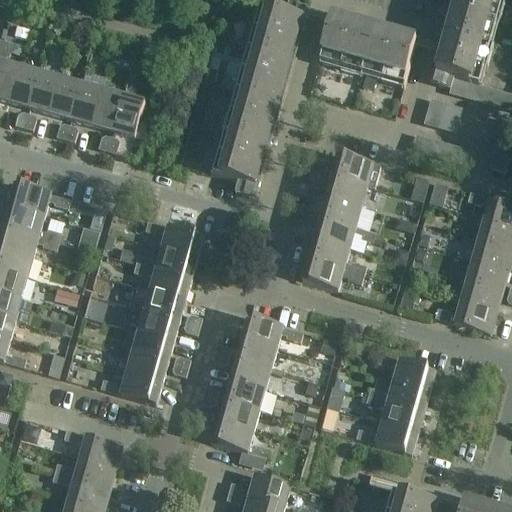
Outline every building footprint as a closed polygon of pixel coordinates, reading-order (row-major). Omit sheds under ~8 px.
[(440,79),(437,90),(441,91),(450,93),(453,82),(461,84),(469,87),(477,89),(479,89),(484,69),(487,70),(493,47),(491,46),(496,28),(498,28),(504,6),(502,5),(503,0),(474,0),(452,82),(440,79)] [(452,14),(465,17),(467,12),(465,8),(455,6),(452,14)] [(285,18),(266,13),(260,11),(254,31),(252,31),(252,32),(280,40),(287,18),(299,22),(302,12),(288,8),(285,18)] [(354,27),(350,41),(355,42),(359,41),(362,30),(354,27)] [(280,40),(252,32),(246,52),(275,60),(280,40)] [(403,92),(411,63),(327,39),(319,66),(340,72),(339,74),(362,80),(363,78),(383,84),(382,86),(403,92)] [(395,39),(391,53),(397,54),(402,52),(404,42),(395,39)] [(296,54),(298,45),(289,43),(284,45),(283,47),(286,51),(296,54)] [(0,59),(0,104),(10,107),(19,71),(5,67),(7,61),(9,62),(13,48),(4,46),(0,59)] [(441,56),(454,59),(456,54),(453,50),(443,47),(441,56)] [(243,73),(240,72),(240,73),(269,81),(275,60),(246,52),(246,53),(248,53),(243,73)] [(40,77),(19,71),(10,107),(30,113),(40,77)] [(269,81),(240,73),(234,94),(263,102),(269,81)] [(61,83),(40,77),(30,113),(51,119),(61,83)] [(457,99),(461,84),(453,82),(450,93),(449,96),(457,99)] [(82,88),(61,83),(51,119),(72,125),(82,88)] [(284,96),(287,87),(277,84),(273,86),(272,90),(275,93),(284,96)] [(465,101),(469,87),(461,84),(457,99),(465,101)] [(473,103),(477,89),(469,87),(465,101),(473,103)] [(102,94),(82,88),(72,125),(93,131),(102,94)] [(482,105),(485,91),(479,89),(477,89),(473,103),(482,105)] [(490,108),(494,93),(485,91),(482,105),(490,108)] [(498,110),(502,95),(494,93),(490,108),(498,110)] [(123,100),(102,94),(93,131),(113,136),(123,100)] [(281,107),(263,102),(234,94),(237,95),(231,114),(229,113),(229,115),(275,128),(281,107)] [(506,112),(510,98),(502,95),(498,110),(506,112)] [(123,100),(113,136),(135,143),(145,106),(123,100)] [(444,117),(446,108),(432,104),(430,113),(444,117)] [(458,121),(461,112),(446,108),(444,117),(458,121)] [(442,125),(444,117),(430,113),(427,121),(442,125)] [(255,132),(272,137),(275,128),(229,115),(223,135),(252,144),(255,132)] [(24,133),(28,118),(22,116),(19,119),(15,130),(24,133)] [(456,129),(458,121),(444,117),(442,125),(456,129)] [(28,118),(24,133),(33,135),(36,124),(34,119),(28,118)] [(439,133),(442,125),(427,121),(425,129),(439,133)] [(502,132),(511,135),(511,126),(505,124),(502,132)] [(439,133),(451,136),(454,137),(456,129),(442,125),(439,133)] [(65,144),(70,129),(64,128),(60,131),(57,142),(65,144)] [(70,129),(65,144),(74,147),(77,136),(75,131),(70,129)] [(511,143),(511,135),(502,132),(500,140),(511,143)] [(269,149),(252,144),(223,135),(223,136),(225,137),(220,156),(217,155),(217,156),(263,170),(269,149)] [(107,156),(111,142),(106,140),(101,143),(98,154),(107,156)] [(511,152),(511,143),(500,140),(498,148),(511,152)] [(420,158),(423,144),(415,141),(411,155),(420,158)] [(111,142),(107,156),(116,159),(119,147),(117,144),(111,142)] [(428,160),(431,146),(423,144),(420,158),(428,160)] [(436,162),(439,148),(431,146),(428,160),(436,162)] [(444,164),(448,150),(439,148),(436,162),(444,164)] [(510,161),(511,152),(498,148),(496,156),(510,161)] [(452,166),(456,153),(448,150),(444,164),(446,165),(452,166)] [(460,169),(464,155),(456,153),(452,166),(460,169)] [(464,155),(460,169),(468,171),(472,157),(464,155)] [(211,178),(238,186),(235,196),(255,202),(259,191),(239,185),(243,174),(261,179),(263,170),(217,156),(211,178)] [(508,169),(510,161),(496,156),(493,165),(508,169)] [(367,192),(373,171),(338,160),(331,182),(367,192)] [(505,176),(508,169),(493,165),(491,173),(505,177),(505,176)] [(312,176),(326,180),(328,175),(325,170),(314,167),(312,176)] [(326,180),(312,176),(309,185),(320,188),(325,186),(326,180)] [(361,213),(367,192),(331,182),(326,202),(361,213)] [(15,189),(9,211),(45,221),(48,207),(55,208),(55,210),(67,213),(69,205),(50,200),(51,199),(15,189)] [(511,208),(491,203),(490,203),(471,198),(468,207),(482,211),(483,209),(488,210),(488,213),(484,225),(511,233),(511,208)] [(356,233),(361,213),(326,202),(320,224),(355,234),(356,233)] [(300,218),(306,220),(314,222),(316,216),(314,212),(302,209),(300,218)] [(9,211),(3,231),(59,247),(61,238),(47,234),(47,237),(40,235),(41,232),(45,221),(9,211)] [(102,231),(106,215),(99,213),(95,230),(102,231)] [(320,224),(314,245),(350,255),(354,240),(360,241),(359,244),(373,248),(376,238),(356,233),(355,234),(320,224)] [(511,233),(484,225),(479,246),(511,254),(511,233)] [(148,228),(146,236),(160,240),(161,238),(166,240),(165,242),(162,254),(198,264),(204,243),(168,232),(168,233),(154,229),(148,228)] [(3,231),(0,241),(0,252),(34,262),(37,251),(37,248),(43,250),(42,252),(56,256),(59,247),(3,231)] [(314,245),(308,265),(364,280),(366,271),(352,267),(351,270),(346,268),(350,255),(314,245)] [(511,254),(479,246),(473,266),(508,276),(511,263),(511,254)] [(0,252),(0,275),(28,283),(34,262),(0,252)] [(139,260),(136,269),(192,285),(198,264),(162,254),(158,265),(157,268),(153,267),(153,265),(139,260)] [(302,286),(338,297),(342,282),(347,283),(347,285),(361,289),(364,280),(308,265),(302,286)] [(473,266),(467,287),(502,297),(508,276),(473,266)] [(136,269),(134,277),(148,281),(149,279),(154,281),(153,283),(150,295),(186,306),(192,285),(136,269)] [(0,275),(0,297),(22,304),(28,283),(0,275)] [(467,287),(461,308),(497,318),(502,297),(467,287)] [(150,295),(144,316),(180,327),(186,306),(150,295)] [(0,297),(0,320),(16,325),(22,304),(0,297)] [(455,330),(490,340),(497,318),(461,308),(457,322),(451,321),(452,318),(437,314),(435,323),(455,329),(455,330)] [(144,316),(138,337),(174,347),(180,327),(144,316)] [(0,320),(0,342),(10,345),(16,325),(0,320)] [(185,328),(200,332),(202,323),(191,320),(186,323),(185,328)] [(247,322),(241,343),(277,353),(281,339),(287,341),(286,343),(300,347),(302,338),(283,333),(283,332),(247,322)] [(200,332),(185,328),(183,333),(185,337),(197,341),(200,332)] [(138,337),(132,358),(168,368),(174,347),(138,337)] [(0,365),(4,367),(4,366),(23,372),(26,363),(12,359),(11,362),(6,360),(10,345),(0,342),(0,365)] [(271,375),(277,353),(241,343),(235,364),(271,375)] [(216,359),(230,362),(231,357),(229,353),(218,350),(216,359)] [(132,358),(126,378),(162,389),(168,368),(132,358)] [(230,362),(216,359),(213,368),(224,371),(228,368),(230,362)] [(436,375),(401,365),(400,366),(380,360),(377,369),(391,373),(392,370),(398,372),(394,387),(429,397),(436,375)] [(173,369),(188,374),(191,365),(179,361),(175,363),(173,369)] [(265,395),(271,375),(235,364),(229,385),(265,395)] [(188,374),(173,369),(172,375),(174,379),(185,383),(188,374)] [(103,385),(100,393),(120,399),(120,400),(142,406),(156,410),(162,389),(126,378),(122,390),(122,393),(117,392),(118,389),(103,385)] [(260,416),(265,395),(229,385),(224,406),(260,416)] [(309,386),(306,397),(314,400),(317,389),(309,386)] [(424,417),(429,397),(394,387),(390,401),(384,399),(385,397),(370,393),(368,401),(424,417)] [(204,400),(218,404),(220,398),(218,394),(207,391),(204,400)] [(218,404),(204,400),(202,409),(213,412),(216,410),(218,404)] [(418,438),(424,417),(368,401),(366,410),(380,414),(380,412),(386,414),(382,428),(418,438)] [(254,437),(260,416),(224,406),(218,427),(254,437)] [(218,427),(212,448),(248,458),(268,463),(270,454),(256,450),(255,452),(250,450),(254,437),(218,427)] [(376,450),(412,460),(418,438),(382,428),(378,443),(372,441),(373,439),(359,435),(356,443),(376,449),(376,450)] [(122,451),(86,441),(85,442),(66,436),(63,445),(78,449),(79,447),(84,448),(80,462),(116,473),(122,451)] [(110,493),(116,473),(80,462),(76,474),(76,477),(71,476),(72,473),(57,469),(54,477),(110,493)] [(94,511),(104,511),(110,493),(54,477),(52,487),(67,491),(67,488),(72,489),(68,504),(94,511)] [(417,511),(420,504),(432,507),(435,496),(417,492),(371,478),(368,489),(393,496),(388,511),(417,511)] [(284,511),(290,491),(254,481),(248,502),(284,511)] [(229,496),(243,501),(245,495),(243,491),(232,488),(229,496)] [(243,501),(229,496),(227,505),(238,508),(242,506),(243,501)] [(284,511),(248,502),(245,511),(284,511)]
